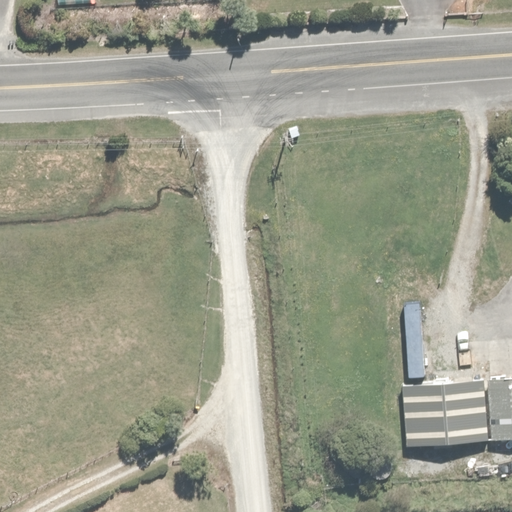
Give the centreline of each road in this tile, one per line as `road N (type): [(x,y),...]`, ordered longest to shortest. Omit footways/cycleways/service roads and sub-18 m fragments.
road 1 (unclassified): [(217,79),(234,342),(255,511)]
road 2 (tertiary): [(217,79),(511,58)]
road 3 (tertiary): [(0,91),(217,79)]
